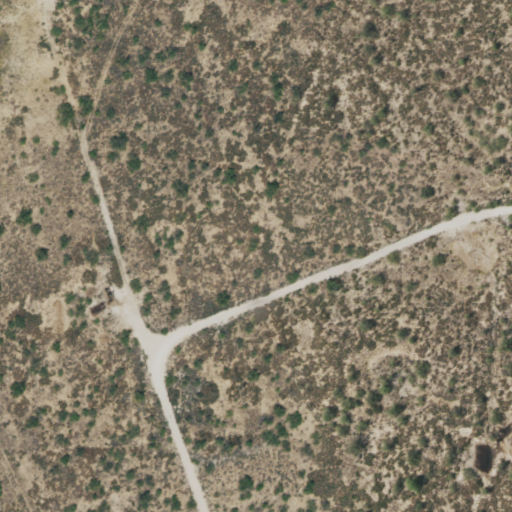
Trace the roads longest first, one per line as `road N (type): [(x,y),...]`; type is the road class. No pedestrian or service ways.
road 1 (track): [(210,511),(173,342),(148,311),(52,0)]
road 2 (track): [(173,342),(511,203)]
